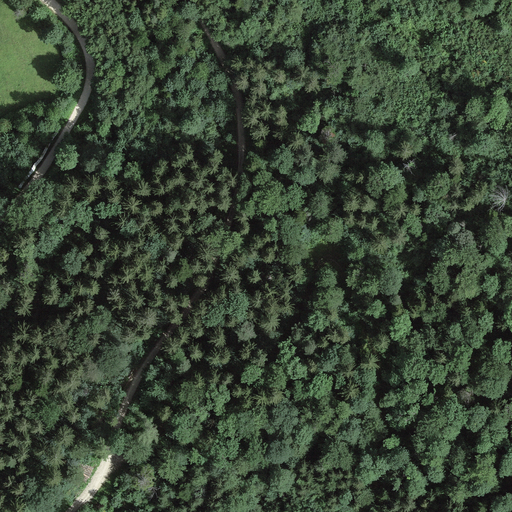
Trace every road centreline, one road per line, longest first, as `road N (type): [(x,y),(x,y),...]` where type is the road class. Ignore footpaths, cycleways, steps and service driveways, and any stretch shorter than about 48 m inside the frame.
road 1 (track): [(104,474),(272,351),(325,260),(348,277),(384,406),(380,462),(358,511)]
road 2 (track): [(195,0),(239,121),(230,218),(140,373),(104,474),(70,511)]
road 3 (track): [(49,0),(82,37),(88,78),(50,153),(0,218)]
road 4 (track): [(365,326),(446,229),(492,194),(511,189)]
road 5 (track): [(511,161),(427,151),(384,158)]
